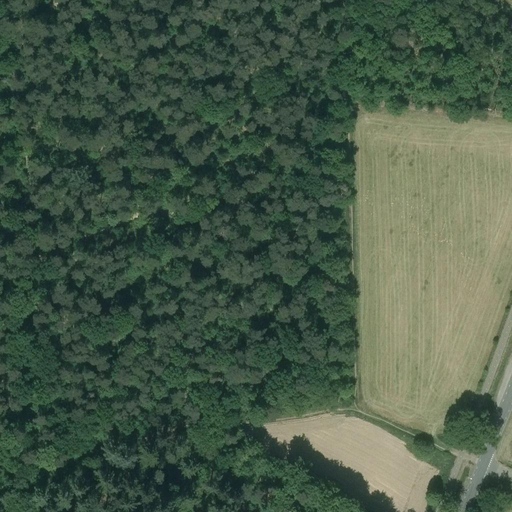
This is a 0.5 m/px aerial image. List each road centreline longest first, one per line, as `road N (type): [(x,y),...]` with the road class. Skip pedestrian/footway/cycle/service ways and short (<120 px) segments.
road 1 (track): [(35,258),(341,144)]
road 2 (track): [(205,424),(0,464)]
road 3 (track): [(35,258),(71,449)]
